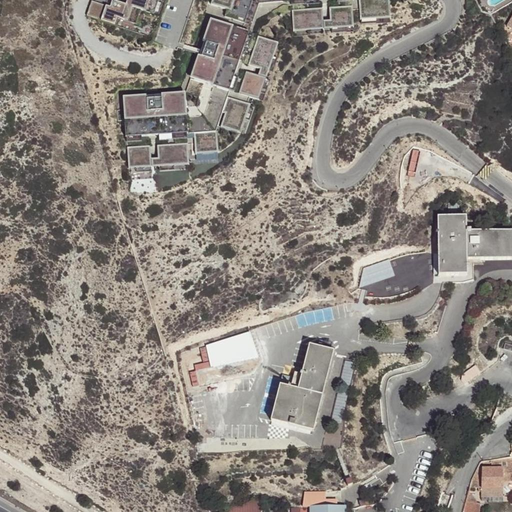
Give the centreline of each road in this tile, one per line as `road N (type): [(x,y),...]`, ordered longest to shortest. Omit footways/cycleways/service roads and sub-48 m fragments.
road 1 (unclassified): [(450,0),(450,22),(346,86),(325,137),(323,172),(332,181),(350,178),(404,124),(435,131),(482,169)]
road 2 (residential): [(511,275),(486,278),(457,301),(439,361),(394,396),(397,413),(408,419),(441,412),(494,377),(511,382)]
